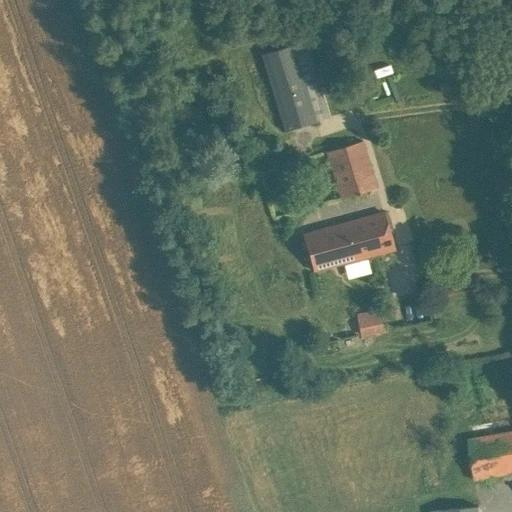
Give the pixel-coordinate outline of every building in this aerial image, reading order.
[(305,39),(290,43),(260,53),(284,130),(329,116),(305,39)] [(376,186),(362,140),(327,151),(341,197),(376,186)] [(384,212),(304,236),(314,270),(395,248),(384,212)] [(384,329),(380,309),(357,314),(361,334),(384,329)] [(511,429),(469,436),(475,477),(511,471),(511,429)]
